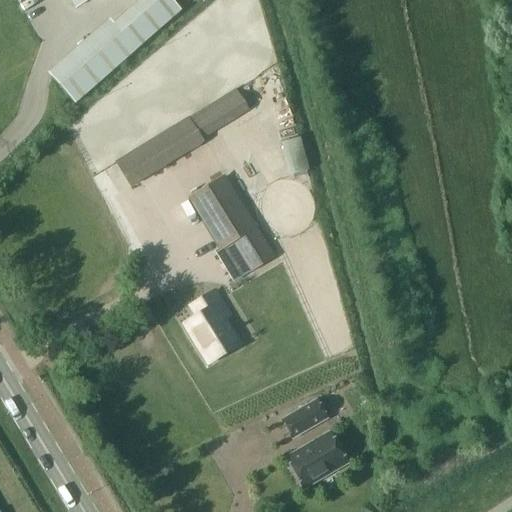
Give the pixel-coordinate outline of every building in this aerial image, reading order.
[(72,0),(77,8),(90,0),(72,0)] [(219,118),(210,105),(115,163),(130,187),(202,143),(196,133),(219,118)] [(224,178),(189,198),(221,250),(239,239),(244,247),(221,262),(233,282),(249,272),(273,257),(251,222),(226,181),(224,178)] [(230,178),(226,181),(251,222),(255,220),(230,178)] [(185,325),(192,337),(208,364),(238,345),(222,319),(228,315),(215,293),(187,310),(193,320),(185,325)] [(327,420),(316,401),(281,421),(292,440),(327,420)] [(286,460),(303,489),(346,464),(329,435),(286,460)]
